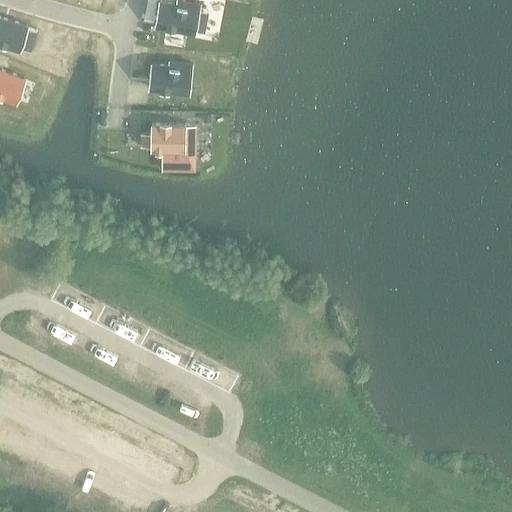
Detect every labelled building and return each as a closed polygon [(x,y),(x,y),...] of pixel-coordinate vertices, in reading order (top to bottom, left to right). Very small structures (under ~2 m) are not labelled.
[(160,1),(156,24),(195,32),(200,5),(179,1),(179,4),(160,1)] [(0,16),(0,41),(20,48),(28,25),(0,16)] [(152,63),(149,87),(189,91),(192,64),(171,62),(171,65),(152,63)] [(0,69),(0,94),(17,101),(25,79),(0,69)] [(204,113),(204,121),(212,121),(212,113),(204,113)] [(140,132),(140,145),(151,145),(151,149),(162,149),(162,158),(196,159),(197,124),(187,124),(187,121),(151,120),(151,132),(140,132)]
